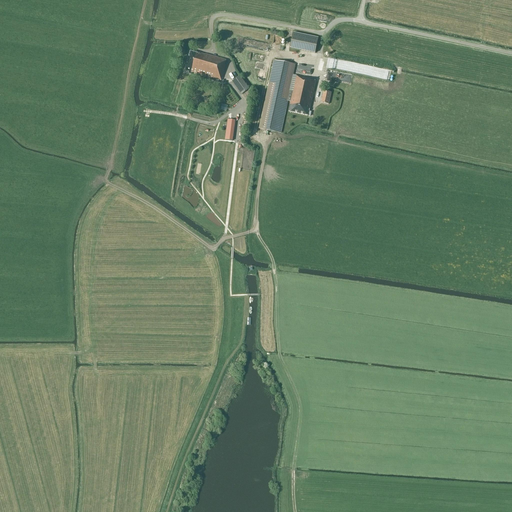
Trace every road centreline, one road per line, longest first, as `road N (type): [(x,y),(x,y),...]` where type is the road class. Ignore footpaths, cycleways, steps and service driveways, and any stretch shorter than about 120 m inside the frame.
road 1 (track): [(255,230),(272,259),(279,354),(302,412),(291,511)]
road 2 (track): [(103,179),(212,248),(255,230),(265,150),(255,125)]
road 3 (unclassified): [(358,21),(338,19),(320,32),(213,15),(212,38)]
road 4 (unclassified): [(511,52),(358,21)]
